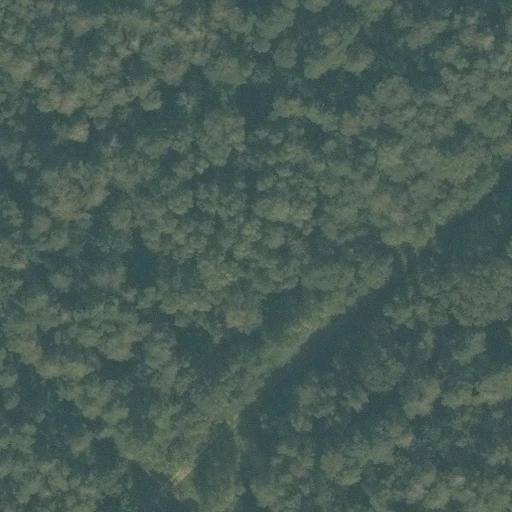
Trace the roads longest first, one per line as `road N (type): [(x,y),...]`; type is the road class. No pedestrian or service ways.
road 1 (track): [(511,164),(141,511)]
road 2 (track): [(0,313),(181,511)]
